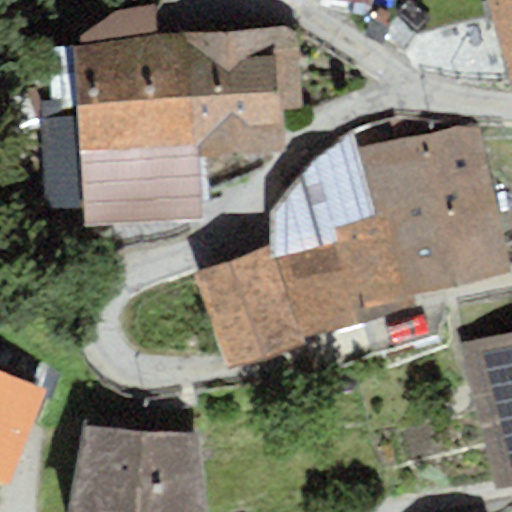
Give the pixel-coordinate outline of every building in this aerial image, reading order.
[(511,0),(485,0),(511,91),(511,0)] [(80,38),(82,47),(156,40),(154,6),(114,12),(80,38)] [(82,47),(72,48),(78,116),(86,209),(88,226),(206,215),(201,162),(288,154),(285,111),(305,109),(297,28),(156,40),(82,47)] [(48,212),(86,209),(78,116),(41,119),(48,212)] [(507,276),(476,125),(413,138),(444,289),(507,276)] [(444,289),(413,138),(358,150),(355,132),(302,176),(339,332),(414,313),(411,297),(444,289)] [(226,372),(339,332),(302,176),(269,209),(271,248),(193,273),(226,372)] [(511,329),(456,344),(496,492),(511,487),(511,329)] [(0,485),(7,488),(44,389),(0,372),(0,485)] [(205,511),(197,437),(81,426),(70,511),(205,511)]
